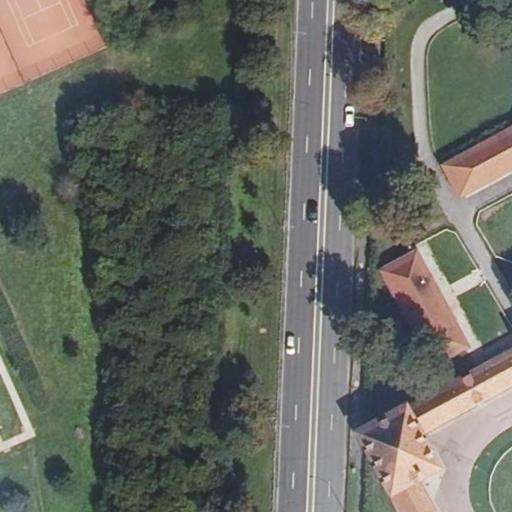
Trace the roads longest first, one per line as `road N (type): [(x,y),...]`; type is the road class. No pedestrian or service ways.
road 1 (primary): [(321,511),(345,0)]
road 2 (primary): [(308,0),(286,511)]
